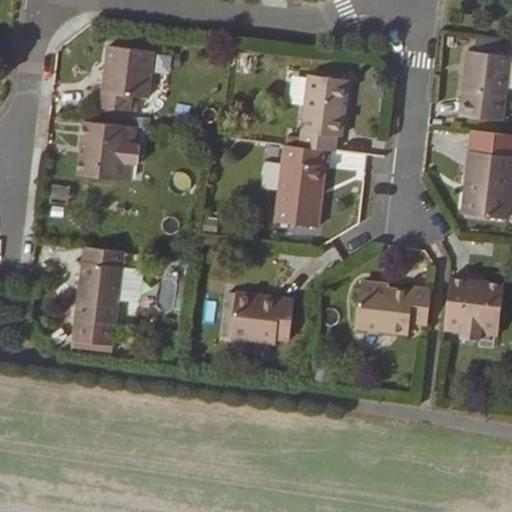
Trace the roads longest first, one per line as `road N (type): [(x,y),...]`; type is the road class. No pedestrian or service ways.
road 1 (residential): [(85,0),(307,27),(373,0)]
road 2 (residential): [(419,219),(407,193),(419,62),(408,0)]
road 3 (residential): [(17,158),(38,0)]
